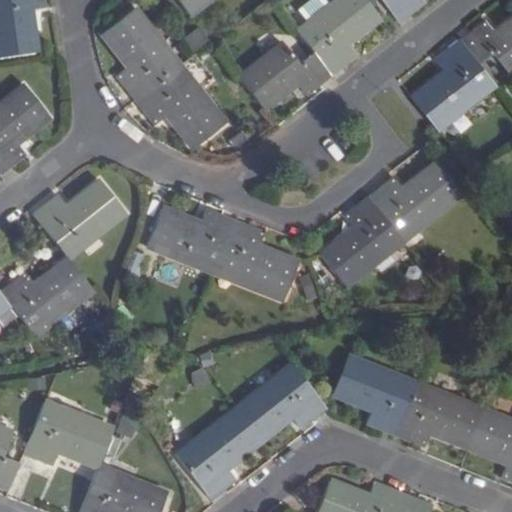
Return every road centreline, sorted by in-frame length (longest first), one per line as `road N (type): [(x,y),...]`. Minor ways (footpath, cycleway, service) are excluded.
road 1 (residential): [(246,511),(330,442),(502,511)]
road 2 (residential): [(218,192),(302,225),(392,154),(354,86)]
road 3 (residential): [(218,192),(354,86)]
road 4 (residential): [(354,86),(469,0)]
road 5 (residential): [(97,133),(218,192)]
road 6 (residential): [(97,133),(69,10)]
road 7 (residential): [(0,209),(97,133)]
